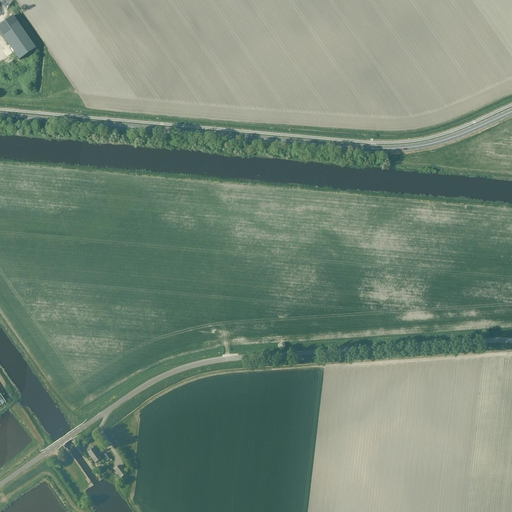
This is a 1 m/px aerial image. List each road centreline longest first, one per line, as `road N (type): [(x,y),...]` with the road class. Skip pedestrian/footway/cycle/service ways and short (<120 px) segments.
road 1 (unclassified): [(0,485),(148,384),(195,364),(511,341)]
road 2 (primary): [(511,111),(433,142),(391,148),(0,114)]
